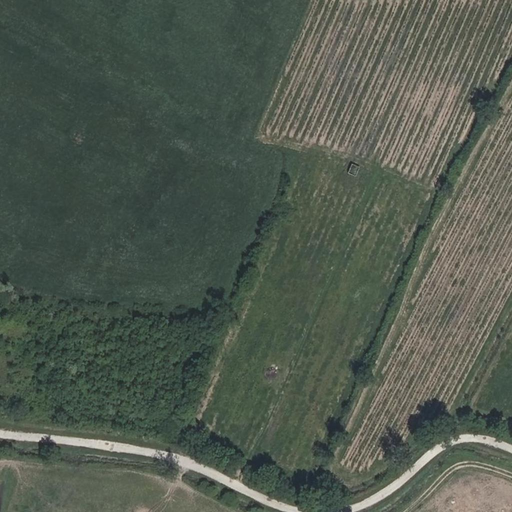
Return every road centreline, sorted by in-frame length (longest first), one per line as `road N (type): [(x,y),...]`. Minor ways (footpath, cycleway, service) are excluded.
road 1 (track): [(0,429),(172,455),(295,508),(328,511)]
road 2 (track): [(349,511),(399,486),(443,442),(482,437),(511,447)]
